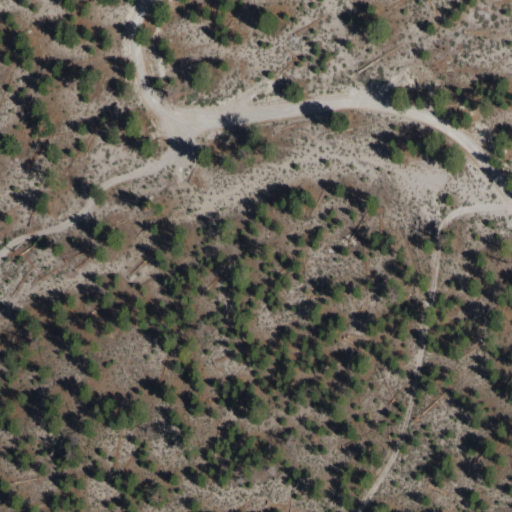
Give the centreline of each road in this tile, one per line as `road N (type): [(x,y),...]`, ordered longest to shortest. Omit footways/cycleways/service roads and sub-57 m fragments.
road 1 (residential): [(511,196),(455,127),(411,108),(375,101),(211,112),(171,104),(139,50),(136,35),(150,0)]
road 2 (track): [(360,511),(400,442),(444,242),(456,227),(511,203)]
road 3 (track): [(0,249),(145,166),(171,131),(171,104)]
